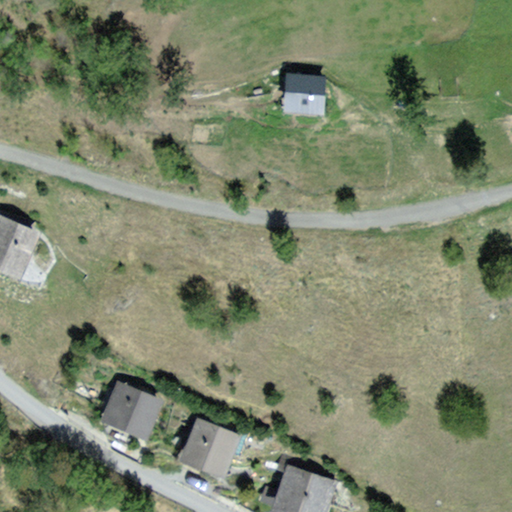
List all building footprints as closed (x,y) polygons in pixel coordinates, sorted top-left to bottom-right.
[(297,81),(293,109),(322,113),(325,84),(297,81)] [(460,81),(446,82),(447,95),(461,94),(460,81)] [(39,236),(4,222),(0,230),(0,267),(22,277),(39,236)] [(163,400),(124,387),(112,421),(151,434),(163,400)] [(241,435),(202,422),(189,462),(227,474),(241,435)] [(327,511),(336,481),(294,469),(282,511),(327,511)]
